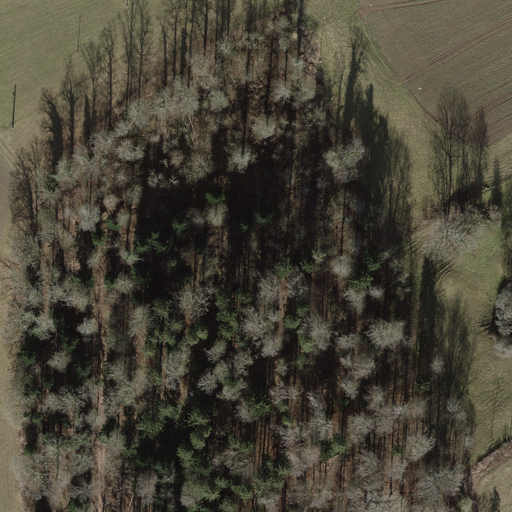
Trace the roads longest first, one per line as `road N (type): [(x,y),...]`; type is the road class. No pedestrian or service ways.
road 1 (track): [(72,225),(241,175),(277,179),(297,193),(301,222),(279,396),(317,511)]
road 2 (track): [(0,141),(90,246),(104,351),(101,511)]
